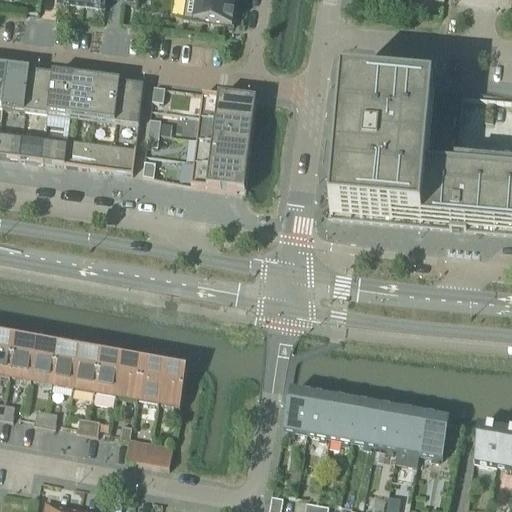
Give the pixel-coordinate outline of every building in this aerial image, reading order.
[(58,0),(57,9),(81,12),(82,0),(58,0)] [(82,0),(81,12),(105,15),(105,14),(106,0),(82,0)] [(136,11),(137,0),(123,0),(123,9),(136,11)] [(232,32),(236,8),(187,0),(186,0),(183,23),(232,32)] [(409,0),(358,0),(358,2),(358,3),(408,10),(409,0)] [(130,49),(130,40),(110,40),(110,48),(130,49)] [(8,75),(2,115),(25,118),(30,77),(8,75)] [(30,77),(25,118),(48,121),(53,80),(30,77)] [(53,80),(48,121),(70,124),(75,83),(53,80)] [(75,83),(70,124),(92,127),(97,86),(75,83)] [(97,86),(92,127),(116,130),(121,89),(97,86)] [(339,156),(338,168),(333,224),(459,235),(511,239),(511,101),(464,98),(345,88),(340,143),(339,156)] [(121,89),(116,130),(139,133),(144,92),(143,92),(121,89)] [(154,93),(152,107),(163,109),(165,95),(154,93)] [(202,99),(200,123),(249,129),(253,130),(256,106),(252,105),(202,99)] [(200,123),(197,145),(246,152),(251,152),(253,130),(249,129),(200,123)] [(150,126),(148,139),(159,140),(161,127),(150,126)] [(0,163),(19,166),(22,140),(0,137),(0,163)] [(159,140),(148,139),(146,152),(158,154),(159,140)] [(19,166),(42,168),(45,143),(22,140),(19,166)] [(42,168),(64,171),(67,146),(45,143),(42,168)] [(197,145),(194,168),(243,174),(248,175),(251,152),(246,152),(197,145)] [(64,171),(86,174),(89,149),(67,146),(64,171)] [(86,174),(109,177),(113,152),(89,149),(86,174)] [(113,152),(109,177),(133,180),(136,155),(113,152)] [(145,168),(143,181),(154,184),(156,169),(145,168)] [(243,174),(194,168),(191,191),(240,198),(245,198),(248,175),(243,174)] [(9,386),(16,347),(0,343),(0,381),(9,383),(9,386)] [(30,390),(37,351),(16,347),(9,386),(10,386),(10,384),(31,387),(30,390)] [(51,394),(59,354),(37,351),(30,390),(31,390),(32,387),(52,391),(51,394)] [(73,398),(80,358),(59,354),(51,394),(52,394),(53,391),(73,395),(73,398)] [(94,399),(94,401),(101,362),(80,358),(73,398),(74,398),(74,395),(94,399)] [(115,405),(122,366),(101,362),(94,401),(95,402),(95,399),(116,403),(115,405)] [(136,409),(144,370),(122,366),(115,405),(116,405),(117,403),(137,406),(136,409)] [(158,413),(165,374),(144,370),(136,409),(137,409),(138,407),(158,410),(158,413)] [(165,374),(158,413),(159,413),(159,410),(180,414),(179,417),(180,417),(187,378),(165,374)] [(295,439),(306,441),(313,401),(291,397),(284,437),(288,437),(287,441),(294,442),(295,439)] [(327,444),(329,445),(336,405),(313,401),(306,441),(320,443),(319,446),(326,448),(327,444)] [(349,448),(351,449),(358,409),(336,405),(329,445),(342,447),(341,450),(348,452),(349,448)] [(371,452),(374,453),(381,413),(358,409),(351,449),(364,451),(364,454),(371,456),(371,452)] [(5,411),(2,426),(13,428),(14,423),(13,423),(15,413),(5,411)] [(394,456),(396,457),(403,417),(381,413),(374,453),(387,455),(386,459),(393,460),(394,456)] [(34,431),(45,433),(47,418),(37,416),(35,427),(35,426),(34,431)] [(416,460),(418,461),(426,421),(403,417),(396,457),(409,459),(409,463),(416,464),(416,460)] [(47,418),(45,433),(56,435),(57,430),(56,430),(58,420),(47,418)] [(426,421),(418,461),(432,463),(431,467),(438,468),(439,464),(443,465),(450,426),(426,421)] [(76,439),(87,441),(90,426),(80,424),(78,434),(77,434),(76,439)] [(90,426),(87,441),(98,443),(99,438),(98,438),(100,428),(90,426)] [(473,469),(497,473),(504,436),(478,431),(473,469)] [(118,447),(130,449),(130,447),(133,434),(122,432),(120,442),(119,442),(118,447)] [(497,473),(511,476),(511,437),(504,436),(497,473)] [(130,447),(130,449),(126,468),(136,470),(139,448),(130,447)] [(164,453),(139,448),(136,470),(160,474),(164,453)] [(173,454),(164,453),(160,474),(169,476),(173,454)] [(272,503),(270,511),(281,511),(283,505),(272,503)]
